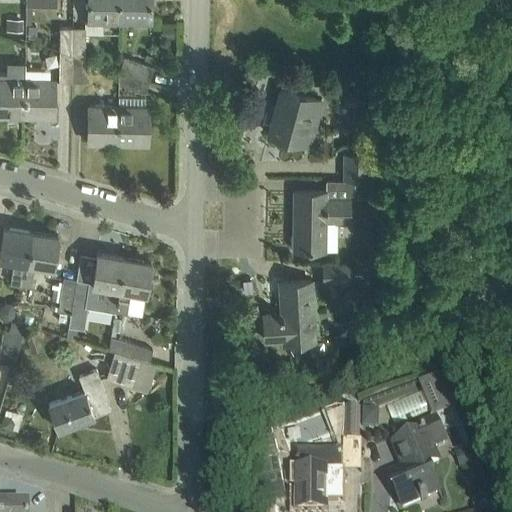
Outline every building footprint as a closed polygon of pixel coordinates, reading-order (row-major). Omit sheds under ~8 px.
[(88,0),(88,19),(85,19),(85,26),(72,26),(72,53),(85,57),(86,32),(103,32),(104,20),(120,20),(120,0),(88,0)] [(120,0),(120,20),(151,20),(151,0),(120,0)] [(23,18),(7,17),(7,29),(23,30),(23,18)] [(28,38),(37,38),(37,25),(29,25),(28,38)] [(162,25),(162,36),(176,36),(176,25),(162,25)] [(60,49),(72,53),(72,26),(60,26),(60,49)] [(71,80),(72,53),(60,49),(60,80),(71,80)] [(85,57),(72,53),(71,80),(85,80),(85,57)] [(154,65),(124,55),(120,69),(131,73),(150,79),(154,65)] [(150,79),(131,73),(120,69),(119,69),(115,81),(146,91),(150,79)] [(25,78),(0,77),(0,113),(24,114),(25,78)] [(25,78),(24,114),(55,114),(56,78),(25,78)] [(269,133),(279,135),(310,144),(322,99),(282,88),(269,133)] [(118,131),(117,141),(148,142),(149,108),(145,108),(145,96),(119,95),(119,107),(118,107),(118,131)] [(117,141),(118,131),(118,107),(88,107),(88,140),(117,141)] [(387,154),(345,153),(345,177),(386,178),(387,154)] [(327,190),(295,189),(294,249),(338,249),(338,221),(350,221),(350,198),(356,198),(356,179),(327,179),(327,190)] [(356,179),(356,194),(369,194),(369,179),(356,179)] [(10,282),(22,284),(31,230),(6,226),(6,225),(5,225),(0,253),(0,256),(14,259),(10,282)] [(31,230),(22,284),(34,286),(38,263),(53,266),(58,234),(57,234),(31,230)] [(122,266),(124,256),(99,252),(99,251),(98,251),(93,281),(91,280),(88,305),(103,307),(115,309),(122,266)] [(122,266),(115,309),(142,314),(151,260),(150,260),(124,256),(122,266)] [(325,279),(348,280),(349,264),(325,264),(325,279)] [(71,311),(76,278),(64,276),(59,309),(71,311)] [(76,278),(71,311),(69,325),(78,326),(84,327),(88,305),(91,280),(76,278)] [(265,338),(275,338),(284,337),(284,341),(315,339),(312,278),(281,280),(282,312),(264,313),(265,338)] [(60,310),(58,319),(67,321),(69,311),(60,310)] [(115,317),(112,335),(116,336),(117,330),(120,331),(122,318),(115,317)] [(12,319),(9,329),(21,333),(25,323),(12,319)] [(78,326),(69,325),(68,335),(77,336),(78,326)] [(24,335),(4,329),(0,351),(0,360),(13,363),(24,335)] [(29,345),(41,340),(36,330),(25,335),(29,345)] [(153,348),(134,342),(112,335),(109,347),(115,349),(115,350),(142,358),(149,360),(153,348)] [(142,358),(115,350),(106,376),(133,385),(142,358)] [(84,390),(49,402),(58,428),(94,415),(94,414),(112,408),(97,368),(79,374),(84,390)] [(361,442),(362,408),(343,408),(342,442),(361,442)] [(363,428),(380,428),(380,409),(363,409),(363,428)] [(2,425),(12,428),(14,422),(11,414),(5,413),(2,425)] [(403,508),(412,504),(440,492),(428,465),(439,460),(434,449),(448,443),(437,417),(423,423),(426,430),(393,444),(404,469),(389,475),(403,508)] [(474,465),(470,449),(456,453),(460,469),(474,465)] [(296,468),(296,511),(328,511),(328,468),(296,468)] [(0,503),(0,511),(26,511),(27,504),(0,503)]
